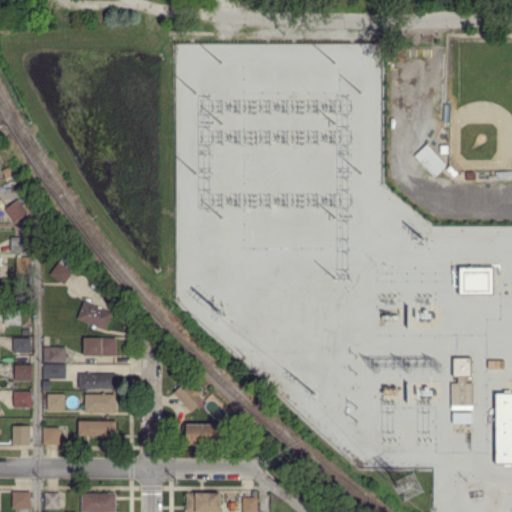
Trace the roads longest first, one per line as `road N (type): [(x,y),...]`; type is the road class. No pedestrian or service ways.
road 1 (residential): [(51,0),(131,6),(161,18),(511,22)]
road 2 (residential): [(0,466),(252,467)]
road 3 (residential): [(159,213),(161,18)]
road 4 (residential): [(148,467),(147,338)]
